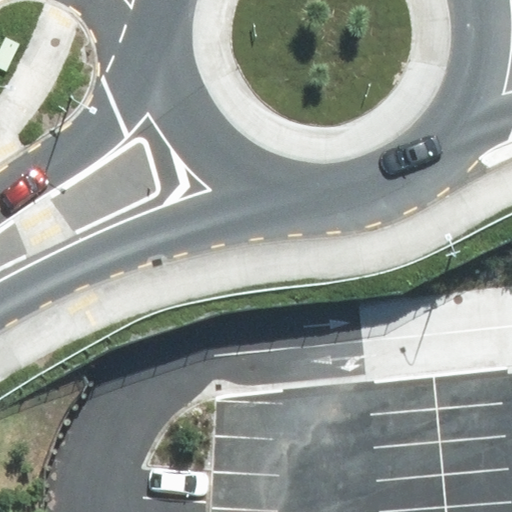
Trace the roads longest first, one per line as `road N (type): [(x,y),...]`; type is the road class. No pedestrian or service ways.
road 1 (secondary): [(355,175),(217,208),(68,266),(0,302)]
road 2 (secondary): [(355,175),(308,177),(262,167),(222,144),(189,111),(162,49)]
road 3 (secondary): [(0,194),(98,116),(162,49)]
road 4 (secondary): [(489,0),(474,83),(445,126)]
